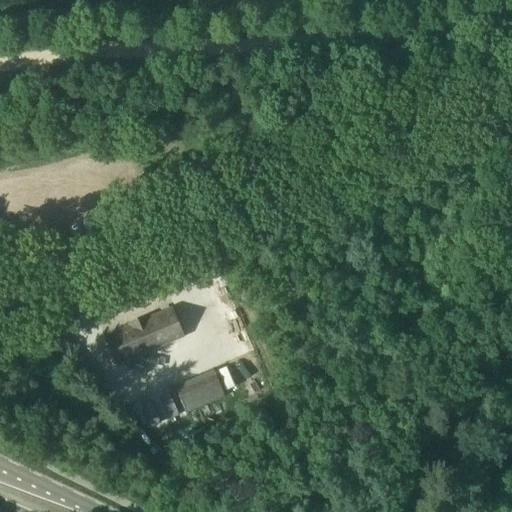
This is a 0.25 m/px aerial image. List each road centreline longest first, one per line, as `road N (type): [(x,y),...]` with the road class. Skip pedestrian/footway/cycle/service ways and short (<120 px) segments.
road 1 (track): [(497,23),(0,67)]
road 2 (track): [(492,89),(190,209)]
